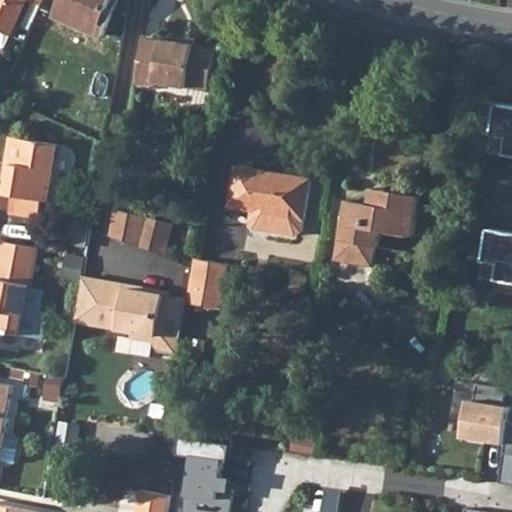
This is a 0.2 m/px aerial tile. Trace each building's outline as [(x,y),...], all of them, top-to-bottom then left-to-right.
[(26,0),(0,0),(0,29),(11,34),(12,35),(27,0),(26,0)] [(107,12),(112,0),(64,0),(58,16),(104,35),(113,14),(107,12)] [(11,34),(0,29),(0,47),(6,45),(11,34)] [(179,40),(196,43),(197,38),(180,35),(179,40)] [(144,38),(136,82),(155,86),(156,81),(210,90),(217,47),(196,43),(179,40),(162,37),(162,41),(144,38)] [(511,104),(499,102),(491,151),(511,154),(511,104)] [(10,179),(17,136),(12,135),(5,178),(10,179)] [(59,143),(17,136),(10,179),(7,193),(13,194),(10,211),(40,217),(43,199),(49,200),(59,143)] [(312,178),(237,165),(231,205),(253,209),(251,222),(255,227),(297,234),(303,230),(312,178)] [(386,190),(371,187),(368,203),(383,206),(386,190)] [(383,206),(368,203),(346,199),(336,258),(374,265),(380,230),(412,235),(419,196),(386,190),(383,206)] [(166,254),(173,228),(114,213),(110,236),(143,248),(143,246),(166,254)] [(91,224),(76,221),(73,243),(87,246),(91,224)] [(511,231),(490,227),(482,277),(511,281),(511,231)] [(198,230),(190,229),(188,244),(195,246),(198,230)] [(39,246),(3,239),(0,253),(0,329),(21,334),(21,333),(45,338),(49,316),(43,307),(47,286),(32,283),(39,246)] [(228,263),(196,257),(189,302),(221,307),(228,263)] [(306,291),(309,275),(295,272),(292,288),(306,291)] [(106,296),(108,280),(83,276),(80,291),(106,296)] [(106,296),(80,291),(75,320),(134,330),(133,336),(157,340),(156,345),(160,351),(179,354),(188,298),(169,295),(139,290),(136,285),(108,280),(106,296)] [(139,290),(169,295),(170,291),(136,285),(139,290)] [(22,383),(25,367),(6,364),(3,380),(22,383)] [(0,460),(1,461),(10,417),(8,417),(14,384),(0,381),(0,460)] [(509,387),(480,382),(477,400),(471,399),(465,436),(507,443),(511,443),(511,450),(511,454),(511,453),(511,420),(510,420),(511,408),(511,405),(506,404),(509,387)] [(19,461),(25,437),(13,435),(8,459),(19,461)] [(183,435),(179,453),(195,455),(187,508),(190,511),(231,511),(235,489),(232,488),(234,477),(223,476),(225,460),(254,464),(256,446),(183,435)] [(324,443),(294,437),(292,449),(322,455),(324,443)] [(172,511),(176,494),(146,488),(140,511),(172,511)] [(126,511),(139,511),(143,491),(130,489),(126,511)] [(0,511),(39,511),(40,511),(0,503),(0,511)]
